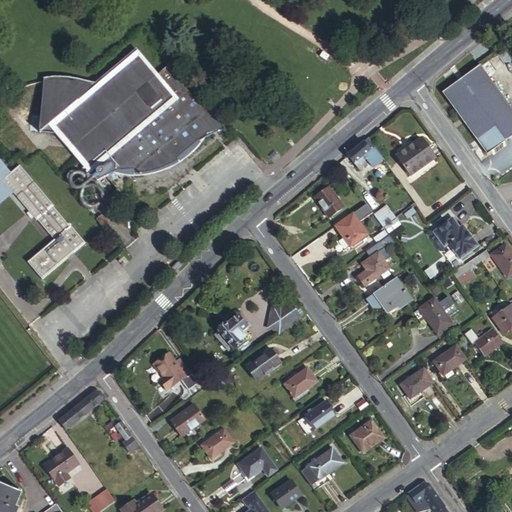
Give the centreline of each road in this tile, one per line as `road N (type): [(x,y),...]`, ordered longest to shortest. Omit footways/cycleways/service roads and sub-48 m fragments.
road 1 (residential): [(426,460),(251,216)]
road 2 (tertiary): [(93,371),(251,216)]
road 3 (tertiary): [(251,216),(413,79)]
road 4 (residential): [(93,371),(196,511)]
road 5 (residential): [(413,79),(511,222)]
road 6 (tertiary): [(413,79),(507,0)]
